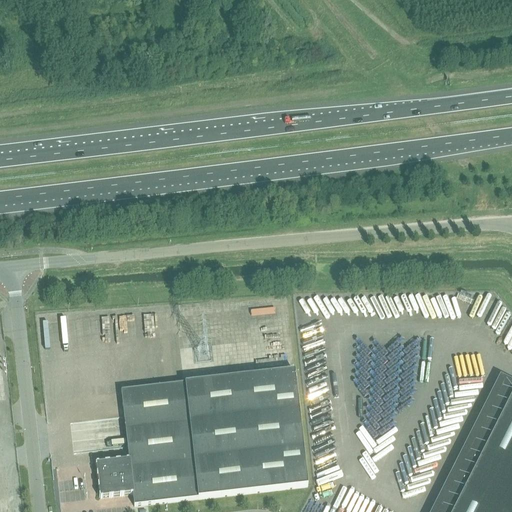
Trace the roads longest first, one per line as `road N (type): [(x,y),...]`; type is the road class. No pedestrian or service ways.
road 1 (motorway): [(511,96),(0,161)]
road 2 (motorway): [(0,200),(511,137)]
road 3 (unclassified): [(11,267),(511,224)]
road 4 (unclassified): [(38,511),(11,267)]
